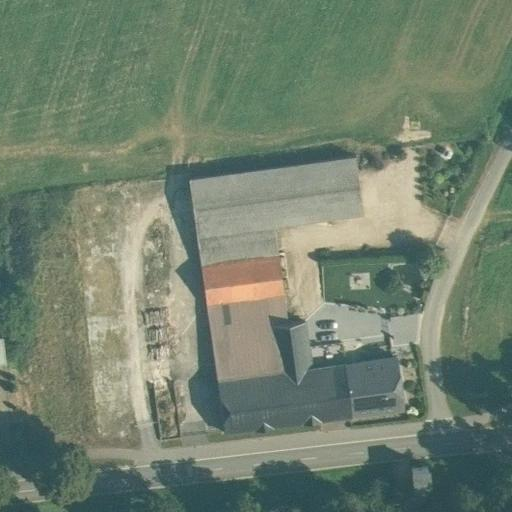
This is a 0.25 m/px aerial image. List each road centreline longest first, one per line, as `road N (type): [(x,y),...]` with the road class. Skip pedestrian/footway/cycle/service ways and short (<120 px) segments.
road 1 (tertiary): [(0,495),(511,439)]
road 2 (track): [(447,444),(428,350),(441,294),(511,143)]
